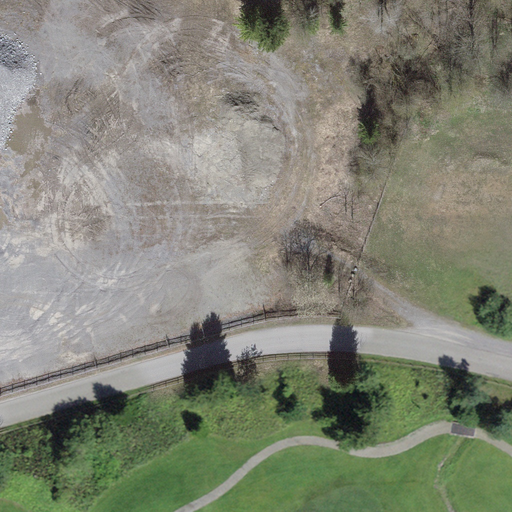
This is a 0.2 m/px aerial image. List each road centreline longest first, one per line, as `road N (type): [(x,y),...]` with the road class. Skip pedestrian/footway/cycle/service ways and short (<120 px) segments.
road 1 (unclassified): [(0,416),(219,351),(316,338),(411,342),(511,362)]
road 2 (track): [(0,334),(165,255),(223,217),(284,237),(396,302),(439,348)]
road 3 (track): [(223,217),(230,83),(200,29),(156,17),(0,17)]
